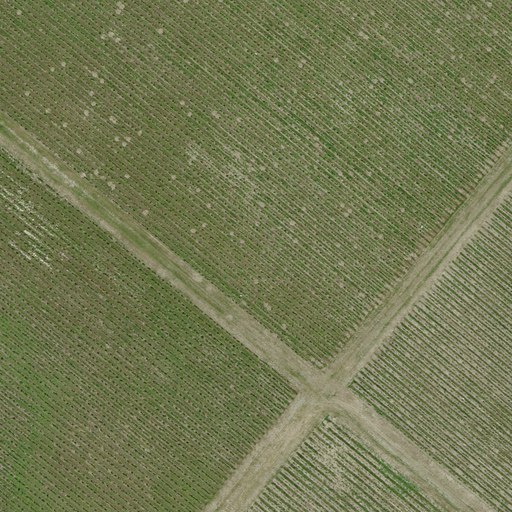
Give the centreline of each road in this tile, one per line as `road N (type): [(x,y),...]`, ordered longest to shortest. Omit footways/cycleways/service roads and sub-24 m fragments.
road 1 (track): [(474,511),(0,122)]
road 2 (track): [(227,511),(511,167)]
